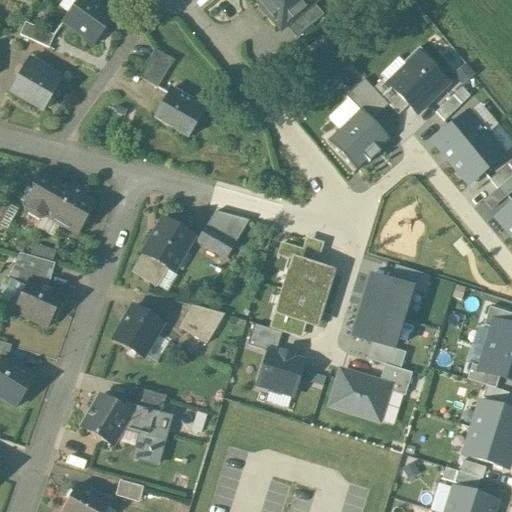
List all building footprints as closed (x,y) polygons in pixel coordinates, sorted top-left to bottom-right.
[(85,0),(80,0),(64,23),(95,46),(114,20),(85,0)] [(255,0),(282,31),(286,27),(314,4),(318,0),(255,0)] [(314,4),(286,27),(296,39),(324,16),(314,4)] [(55,37),(26,24),(20,37),(49,50),(55,37)] [(174,62),(155,51),(139,79),(157,90),(174,62)] [(388,86),(387,87),(408,107),(416,116),(448,86),(419,56),(388,86)] [(29,61),(10,93),(44,113),(63,82),(29,61)] [(469,64),(454,72),(461,84),(475,76),(469,64)] [(372,91),(388,107),(398,117),(408,107),(387,87),(388,86),(383,80),(372,91)] [(388,107),(372,91),(363,81),(344,100),(358,114),(359,112),(371,124),(388,107)] [(206,110),(172,90),(154,120),(189,140),(206,110)] [(358,114),(327,143),(356,173),(388,142),(371,124),(359,112),(358,114)] [(433,143),(451,165),(485,136),(467,115),(433,143)] [(451,165),(469,186),(503,158),(485,136),(451,165)] [(95,206),(45,177),(40,177),(33,188),(35,191),(27,206),(31,208),(28,212),(29,216),(39,222),(43,221),(45,216),(78,235),(95,206)] [(485,201),(492,210),(503,201),(497,192),(485,201)] [(511,237),(511,206),(496,219),(511,237)] [(249,222),(215,213),(206,229),(235,246),(248,224),(249,222)] [(194,238),(164,220),(143,256),(168,271),(173,274),(194,238)] [(235,246),(206,229),(198,242),(227,259),(235,246)] [(56,265),(21,255),(9,280),(26,288),(29,282),(48,291),(56,265)] [(168,271),(143,256),(133,274),(158,289),(168,271)] [(291,272),(285,292),(320,303),(324,292),(325,292),(330,278),(310,272),(311,267),(297,263),(294,273),(291,272)] [(396,267),(391,283),(412,290),(424,294),(430,278),(396,267)] [(403,320),(412,290),(391,283),(370,276),(361,307),(403,320)] [(48,291),(29,282),(26,288),(15,313),(48,329),(63,298),(48,291)] [(285,292),(278,314),(315,326),(318,317),(316,316),(320,303),(285,292)] [(164,325),(135,307),(114,342),(143,359),(164,325)] [(224,315),(193,307),(180,329),(207,345),(224,317),(224,315)] [(393,351),(393,350),(403,320),(361,307),(351,337),(371,343),(393,351)] [(484,327),(493,330),(496,323),(511,328),(511,315),(490,308),(484,327)] [(511,328),(496,323),(493,330),(481,369),(480,373),(499,379),(511,382),(511,328)] [(248,346),(268,353),(269,352),(276,354),(282,334),(254,325),(248,346)] [(12,347),(0,343),(0,360),(1,361),(1,360),(7,363),(12,347)] [(393,351),(371,343),(366,360),(385,366),(401,370),(406,354),(393,350),(393,351)] [(276,354),(269,352),(268,353),(258,387),(269,390),(268,392),(281,396),(281,394),(293,397),(303,363),(293,359),(293,356),(281,353),(280,355),(276,354)] [(7,363),(1,360),(1,361),(0,361),(0,397),(17,409),(34,380),(7,363)] [(385,366),(379,385),(389,388),(388,392),(405,398),(413,374),(401,370),(385,366)] [(496,390),(499,379),(480,373),(481,369),(472,366),(467,381),(496,390)] [(324,386),(327,377),(307,371),(304,379),(324,386)] [(341,373),(330,406),(378,422),(388,392),(389,388),(379,385),(341,373)] [(166,398),(137,389),(131,410),(132,410),(134,408),(161,416),(166,398)] [(130,414),(101,397),(82,429),(113,447),(124,427),(132,415),(130,414)] [(511,443),(511,413),(481,404),(472,431),(511,443)] [(161,416),(134,408),(132,410),(130,414),(132,415),(124,427),(142,433),(135,459),(158,465),(171,419),(161,416)] [(506,471),(511,452),(511,443),(472,431),(464,458),(506,471)] [(465,460),(456,481),(479,492),(488,470),(465,460)] [(144,488),(120,482),(116,497),(140,504),(144,488)] [(105,511),(110,505),(77,487),(63,511),(105,511)] [(492,511),(496,502),(454,490),(447,511),(492,511)]
